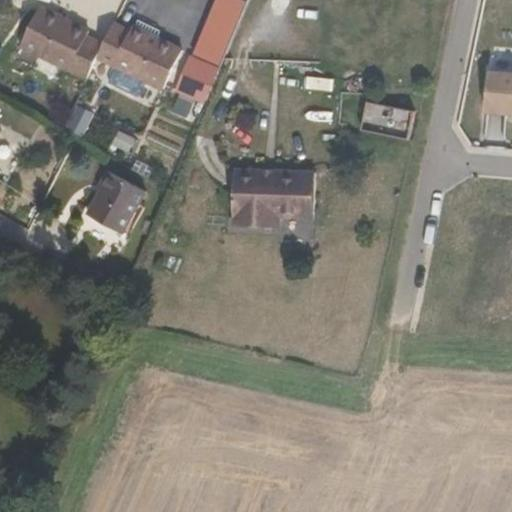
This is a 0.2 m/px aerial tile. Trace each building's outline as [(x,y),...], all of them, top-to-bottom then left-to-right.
[(109,49),(91,41),(94,36),(45,10),(23,49),(91,84),(107,54),(109,49)] [(107,54),(170,87),(189,48),(140,22),(138,27),(124,20),(109,49),(107,54)] [(200,55),(185,89),(206,98),(222,65),(200,55)] [(511,64),(499,64),(495,104),(511,105),(511,64)] [(410,140),(417,111),(369,101),(362,130),(410,140)] [(82,136),(94,117),(82,110),(70,128),(82,136)] [(313,177),(295,177),(295,169),(245,166),(244,173),(230,173),(228,206),(241,207),(239,226),(271,228),(271,210),(311,211),(313,177)] [(295,169),(295,177),(313,177),(314,170),(295,169)] [(89,213),(124,233),(146,191),(109,170),(100,186),(103,187),(89,213)] [(239,226),(241,207),(228,206),(227,225),(239,226)] [(311,211),(271,210),(271,228),(280,228),(280,218),(311,220),(311,211)]
